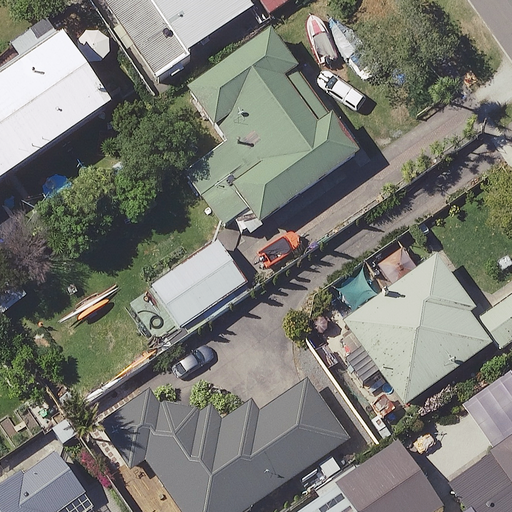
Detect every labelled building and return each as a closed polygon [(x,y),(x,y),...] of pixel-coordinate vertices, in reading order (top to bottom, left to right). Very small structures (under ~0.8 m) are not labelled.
[(102,0),(156,79),(253,13),(243,0),(102,0)] [(356,161),(271,36),(190,92),(230,151),(189,179),(224,230),(235,223),(245,238),(356,161)] [(0,191),(113,113),(63,41),(0,85),(0,191)] [(252,295),(217,244),(153,289),(189,339),(252,295)] [(493,349),(437,268),(422,279),(399,248),(370,268),(392,300),(349,331),(364,352),(347,364),(360,382),(377,370),(405,411),(493,349)] [(511,345),(511,300),(483,321),(505,351),(511,345)] [(511,438),(511,379),(467,413),(495,451),(511,438)] [(269,415),(259,422),(252,411),(216,436),(202,416),(157,411),(141,422),(133,411),(107,429),(136,470),(147,462),(182,511),(249,511),(346,443),(307,388),(269,415)] [(511,511),(511,445),(452,490),(468,511),(511,511)] [(448,511),(397,448),(336,498),(332,493),(308,511),(448,511)] [(73,511),(89,501),(57,456),(0,496),(0,511),(73,511)]
